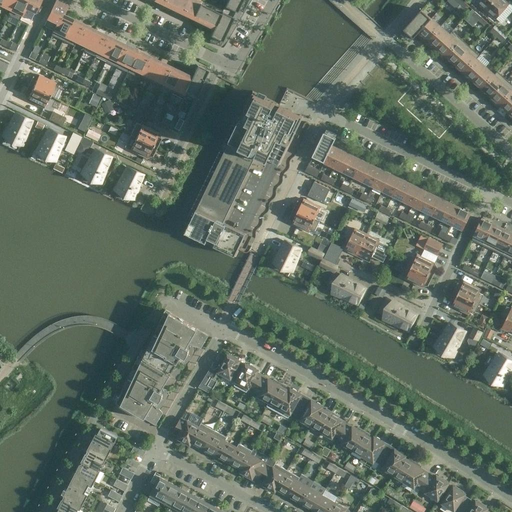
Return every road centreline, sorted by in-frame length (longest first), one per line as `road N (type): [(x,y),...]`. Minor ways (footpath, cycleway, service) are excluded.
road 1 (residential): [(511,499),(220,326)]
road 2 (residential): [(322,112),(487,190)]
road 3 (residential): [(511,151),(385,38)]
road 4 (residential): [(220,61),(151,203)]
road 5 (residential): [(420,331),(487,190)]
road 6 (residential): [(255,252),(322,112)]
road 7 (residential): [(220,61),(94,0)]
road 8 (residential): [(154,448),(220,326)]
road 9 (residential): [(269,511),(154,448)]
